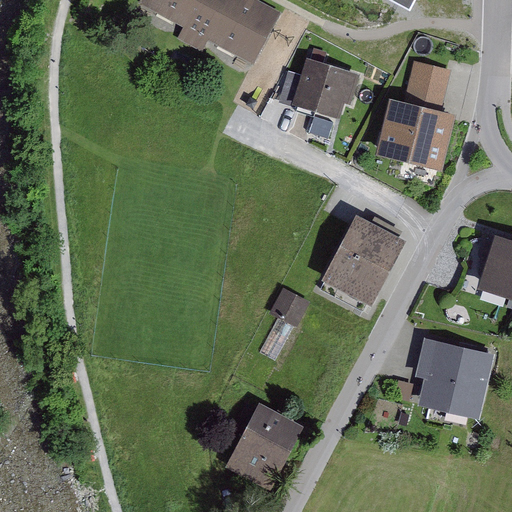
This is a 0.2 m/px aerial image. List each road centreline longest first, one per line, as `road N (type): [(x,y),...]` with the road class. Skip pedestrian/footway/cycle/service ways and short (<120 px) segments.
road 1 (residential): [(291,511),(449,212),(490,180),(511,179)]
road 2 (residential): [(511,164),(491,133),(487,104),(496,0)]
